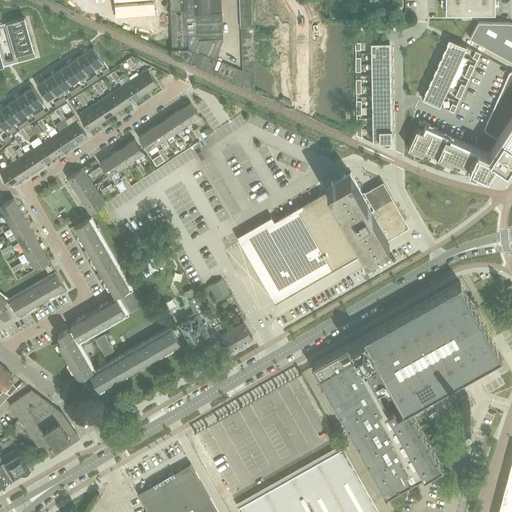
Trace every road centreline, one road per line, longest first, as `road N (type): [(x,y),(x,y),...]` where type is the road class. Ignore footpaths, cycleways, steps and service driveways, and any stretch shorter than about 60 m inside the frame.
road 1 (tertiary): [(114,450),(448,257)]
road 2 (residential): [(27,190),(184,85),(219,103)]
road 3 (residential): [(0,350),(89,299),(27,190)]
road 4 (unclassified): [(114,450),(99,426),(0,351)]
